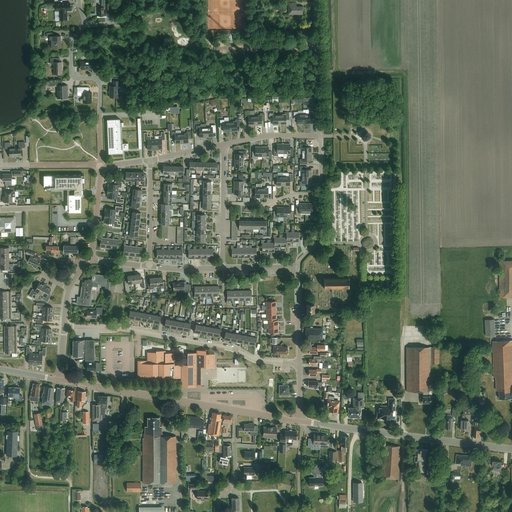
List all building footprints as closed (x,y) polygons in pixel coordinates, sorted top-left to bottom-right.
[(101,0),(102,8),(98,8),(99,16),(105,16),(105,10),(110,9),(110,0),(101,0)] [(67,11),(70,10),(70,3),(57,4),(57,11),(59,11),(60,20),(67,20),(67,11)] [(289,14),(303,14),(303,6),(297,6),(297,3),(289,3),(289,14)] [(53,33),(47,33),(47,37),(50,37),(50,39),(51,39),(52,48),(61,48),(61,43),(62,43),(62,36),(53,36),(53,33)] [(54,74),(62,74),(62,62),(60,62),(60,58),(51,58),(51,64),(54,64),(54,74)] [(92,65),(96,65),(96,59),(92,59),(92,61),(81,62),(81,70),(92,69),(92,65)] [(62,81),(50,81),(50,85),(50,86),(57,86),(58,99),(68,99),(67,85),(62,86),(62,81)] [(120,87),(120,81),(114,81),(114,86),(110,86),(110,98),(118,98),(118,87),(120,87)] [(80,101),(80,102),(81,103),(82,103),(83,103),(92,103),(92,93),(89,92),(89,87),(77,87),(77,93),(83,93),(83,99),(82,99),(81,100),(80,101)] [(279,115),(280,125),(287,124),(286,120),(289,120),(289,111),(285,111),(285,112),(285,115),(279,115)] [(304,114),(304,124),(311,123),(311,119),(314,119),(313,111),(309,112),(309,114),(304,114)] [(304,124),(304,114),(299,114),(298,112),(294,112),(294,120),(297,120),(297,124),(304,124)] [(255,116),(256,125),(262,125),(262,121),(265,121),(265,113),(260,113),(260,115),(255,116)] [(280,125),(279,115),(274,115),(274,113),(270,113),(270,121),(273,120),(273,125),(280,125)] [(256,125),(255,116),(250,116),(250,114),(245,114),(246,122),(249,121),(249,126),(256,125)] [(120,119),(107,120),(109,154),(123,153),(123,150),(129,150),(128,143),(121,143),(120,126),(124,126),(124,122),(120,122),(120,119)] [(230,122),(231,132),(237,131),(237,127),(240,127),(240,119),(236,120),(236,122),(230,122)] [(230,122),(225,122),(225,120),(220,120),(221,128),(224,127),(224,132),(231,132),(230,122)] [(206,128),(207,137),(213,137),(213,133),(216,133),(216,125),(211,125),(211,128),(206,128)] [(207,137),(206,128),(201,128),(201,126),(196,126),(197,133),(200,133),(200,138),(207,137)] [(182,144),(182,134),(176,134),(176,132),(172,132),(172,140),(175,140),(175,144),(182,144)] [(182,134),(182,144),(188,143),(188,139),(192,139),(191,132),(187,132),(187,134),(182,134)] [(155,150),(155,139),(151,140),(151,137),(148,137),(148,133),(144,133),(144,141),(148,141),(148,150),(155,150)] [(155,139),(155,150),(162,150),(162,140),(165,140),(165,133),(161,133),(161,136),(158,136),(159,139),(155,139)] [(15,149),(15,157),(21,157),(21,148),(25,148),(25,142),(19,143),(19,148),(15,149)] [(15,157),(15,149),(11,149),(10,143),(5,143),(5,149),(9,149),(10,158),(15,157)] [(284,154),(284,144),(277,144),(277,148),(274,148),(274,156),(278,156),(278,154),(284,154)] [(284,144),(284,154),(289,154),(289,156),(294,156),(294,148),(290,148),(290,144),(284,144)] [(302,154),(312,154),(312,147),(308,147),(308,144),(300,144),(300,148),(302,149),(302,154)] [(262,157),(262,147),(255,147),(255,151),(252,151),(253,159),(257,159),(257,157),(262,157)] [(262,147),(262,157),(267,157),(267,159),(272,159),(272,151),(269,151),(269,147),(262,147)] [(234,161),(244,161),(244,156),(246,156),(246,151),(239,151),(239,154),(234,154),(234,161)] [(312,161),(312,154),(302,154),(302,159),(300,159),(300,163),(308,164),(308,161),(312,161)] [(197,162),(193,162),(193,161),(190,161),(190,169),(187,169),(187,175),(190,175),(190,172),(192,172),(192,170),(197,170),(197,162)] [(244,166),(244,161),(234,161),(235,168),(239,168),(239,171),(246,171),(246,166),(244,166)] [(302,176),(312,176),(312,170),(307,170),(307,166),(300,166),(300,171),(302,171),(302,176)] [(284,186),(284,176),(278,176),(278,174),(274,174),(274,181),(277,181),(277,186),(284,186)] [(284,176),(284,186),(290,186),(290,181),(293,181),(293,174),(289,174),(289,176),(284,176)] [(82,190),(84,190),(84,175),(43,175),(44,187),(45,187),(45,191),(51,191),(51,189),(47,189),(47,187),(77,187),(77,189),(75,189),(75,195),(69,195),(69,209),(67,209),(67,205),(65,205),(65,211),(69,211),(69,212),(81,212),(81,198),(79,198),(79,196),(82,195),(82,190)] [(312,183),(312,176),(302,176),(302,181),(300,181),(300,186),(307,186),(307,183),(312,183)] [(234,188),(244,188),(244,182),(246,183),(246,178),(239,178),(239,181),(234,181),(234,188)] [(211,188),(211,185),(213,185),(213,182),(204,181),(204,180),(199,180),(199,185),(203,185),(203,188),(211,188)] [(109,184),(108,191),(118,192),(119,188),(122,188),(123,182),(122,182),(119,182),(115,181),(115,184),(109,184)] [(262,198),(262,188),(256,188),(256,186),(252,186),(252,193),(255,193),(255,198),(262,198)] [(262,188),(262,198),(268,198),(268,193),(271,193),(272,186),(267,186),(267,188),(262,188)] [(244,193),(244,188),(234,188),(234,194),(238,194),(238,198),(246,198),(246,193),(244,193)] [(118,192),(108,191),(107,198),(117,199),(117,202),(124,203),(124,199),(121,199),(121,196),(118,196),(118,192)] [(12,197),(5,197),(3,197),(3,202),(9,202),(10,205),(17,205),(17,202),(12,202),(12,197)] [(306,213),(306,203),(299,203),(299,208),(296,208),(296,215),(300,215),(300,213),(306,213)] [(306,203),(306,213),(311,213),(311,215),(315,215),(316,208),(313,208),(313,203),(306,203)] [(123,211),(123,207),(116,206),(116,210),(106,208),(105,216),(115,217),(116,212),(119,213),(119,210),(123,211)] [(284,217),(284,207),(277,207),(277,211),(274,211),(274,219),(278,219),(279,217),(284,217)] [(284,207),(284,217),(289,217),(289,219),(294,219),(294,212),(291,212),(291,207),(284,207)] [(105,216),(104,222),(114,224),(114,227),(121,228),(121,224),(118,224),(118,221),(115,221),(115,217),(105,216)] [(14,218),(1,219),(1,223),(0,222),(0,230),(1,231),(1,232),(15,232),(14,218)] [(246,221),(242,221),(243,219),(239,219),(239,229),(238,229),(238,231),(241,231),(241,229),(246,229),(246,221)] [(78,253),(79,237),(76,236),(71,236),(71,245),(64,245),(63,253),(78,253)] [(26,253),(25,253),(30,256),(28,261),(34,264),(33,265),(33,267),(35,268),(36,267),(37,266),(38,266),(38,265),(39,265),(40,263),(39,262),(41,259),(34,256),(35,253),(27,249),(26,253)] [(511,260),(499,260),(499,297),(511,297),(511,260)] [(91,288),(92,288),(92,286),(98,287),(98,283),(100,283),(100,285),(105,286),(106,286),(106,281),(107,276),(93,274),(92,279),(91,288)] [(134,275),(135,283),(141,282),(142,288),(145,288),(144,279),(141,279),(141,274),(134,275)] [(129,284),(135,283),(134,275),(128,276),(128,281),(125,281),(126,291),(130,291),(129,284)] [(157,278),(157,286),(161,286),(161,289),(164,288),(164,290),(167,290),(166,282),(164,282),(163,277),(157,278)] [(334,288),(351,288),(351,277),(324,278),(324,288),(331,288),(331,291),(334,291),(334,288)] [(154,286),(157,286),(157,278),(150,278),(150,283),(148,283),(149,289),(154,289),(154,286)] [(91,288),(92,279),(88,279),(88,280),(85,280),(85,282),(83,282),(82,287),(81,297),(78,297),(77,304),(89,306),(92,288),(91,288)] [(106,286),(105,286),(105,290),(102,289),(101,293),(108,293),(109,281),(106,281),(106,286)] [(186,291),(190,291),(190,284),(187,284),(186,282),(173,283),(174,290),(181,290),(181,292),(186,291)] [(32,289),(29,296),(32,297),(33,294),(36,295),(37,293),(40,295),(46,285),(46,284),(45,286),(43,285),(44,284),(44,283),(43,285),(39,283),(35,290),(32,289)] [(46,285),(40,295),(43,297),(42,299),(47,302),(51,295),(48,294),(51,289),(47,287),(48,286),(47,287),(45,286),(46,285)] [(307,311),(314,310),(314,302),(306,303),(307,311)] [(37,303),(37,306),(40,307),(40,309),(43,310),(42,313),(54,314),(53,314),(53,312),(54,312),(53,312),(53,307),(44,307),(44,304),(37,303)] [(130,310),(129,318),(135,319),(137,311),(137,308),(135,307),(134,311),(130,310)] [(137,311),(135,319),(141,320),(143,313),(144,309),(141,308),(140,312),(137,311)] [(143,313),(141,320),(148,322),(149,314),(150,310),(147,310),(147,313),(143,313)] [(149,314),(148,322),(154,323),(155,315),(156,311),(153,311),(153,314),(149,314)] [(155,315),(154,323),(160,324),(162,312),(160,312),(159,315),(155,315)] [(36,319),(35,322),(43,323),(43,320),(52,320),(52,316),(54,316),(52,316),(53,314),(54,314),(42,313),(42,317),(39,317),(39,319),(36,319)] [(166,319),(165,327),(171,328),(172,320),(173,316),(171,316),(170,319),(166,319)] [(172,320),(171,328),(177,329),(179,321),(179,317),(177,317),(176,321),(172,320)] [(179,321),(177,329),(183,330),(185,322),(186,319),(183,318),(182,322),(179,321)] [(185,322),(183,330),(190,331),(192,320),(189,319),(189,323),(185,322)] [(495,335),(495,319),(485,320),(486,336),(495,335)] [(196,324),(194,332),(201,333),(202,325),(203,322),(201,321),(200,325),(196,324)] [(202,325),(201,333),(207,334),(209,326),(209,323),(207,322),(206,326),(202,325)] [(35,324),(35,328),(39,328),(38,331),(41,331),(41,335),(53,335),(51,335),(51,333),(53,333),(51,333),(52,329),(43,328),(43,325),(35,324)] [(209,326),(207,334),(213,336),(215,328),(215,324),(213,324),(212,327),(209,326)] [(215,328),(213,336),(219,337),(222,325),(219,325),(218,328),(215,328)] [(323,339),(323,328),(313,328),(313,327),(311,327),(311,328),(306,328),(306,339),(323,339)] [(237,342),(238,334),(239,328),(237,328),(236,334),(232,333),(231,341),(237,342)] [(225,332),(224,339),(231,341),(232,333),(233,329),(230,329),(230,332),(225,332)] [(238,334),(237,342),(243,343),(244,335),(245,332),(243,331),(242,335),(238,334)] [(244,335),(243,343),(249,344),(251,336),(251,333),(249,332),(248,336),(244,335)] [(251,336),(249,344),(255,345),(257,334),(255,333),(254,337),(251,336)] [(34,341),(34,344),(42,344),(42,341),(51,342),(51,338),(52,338),(52,337),(51,337),(51,335),(53,336),(53,335),(41,335),(41,338),(38,338),(38,341),(34,341)] [(94,361),(95,340),(73,340),(73,356),(86,356),(86,360),(94,361)] [(511,340),(493,341),(494,378),(496,378),(497,391),(500,391),(500,400),(511,399),(511,395),(511,390),(511,340)] [(309,347),(309,353),(317,353),(317,350),(325,351),(325,345),(317,345),(317,347),(309,347)] [(288,354),(288,347),(284,347),(284,346),(274,346),(274,354),(280,354),(281,354),(288,354)] [(27,347),(26,355),(29,355),(29,364),(33,364),(33,365),(33,364),(35,364),(35,365),(36,354),(32,354),(32,351),(30,351),(30,347),(27,347)] [(430,364),(439,364),(439,347),(407,347),(407,392),(423,392),(423,396),(423,403),(432,403),(432,396),(429,396),(429,393),(430,393),(430,381),(430,364)] [(36,354),(35,365),(35,364),(37,364),(37,366),(38,364),(42,364),(42,356),(45,356),(46,348),(43,348),(43,352),(40,351),(40,354),(36,354)] [(137,360),(137,378),(182,378),(182,381),(187,381),(187,387),(201,387),(201,368),(210,368),(210,364),(214,364),(214,354),(206,354),(206,350),(196,350),(196,353),(187,353),(187,365),(184,365),(184,366),(178,366),(178,365),(174,365),(174,353),(165,353),(165,351),(156,351),(156,352),(147,352),(147,360),(137,360)] [(309,359),(309,364),(317,365),(317,363),(319,363),(320,359),(321,359),(321,357),(314,356),(314,359),(309,359)] [(100,371),(100,363),(96,363),(96,362),(87,362),(87,370),(96,370),(96,371),(100,371)] [(289,395),(289,385),(288,385),(288,384),(286,382),(284,384),(284,385),(279,385),(279,395),(289,395)] [(30,396),(30,400),(39,401),(38,397),(40,385),(33,384),(32,389),(31,396),(30,396)] [(52,397),(53,387),(45,386),(44,393),(43,393),(42,398),(43,398),(42,404),(52,405),(53,398),(52,397)] [(64,402),(65,388),(57,387),(56,401),(64,402)] [(22,401),(22,396),(20,396),(20,388),(9,388),(9,397),(15,398),(15,401),(22,401)] [(74,401),(75,390),(67,389),(67,397),(71,397),(71,401),(74,401)] [(78,400),(77,407),(82,407),(83,400),(87,400),(87,396),(86,396),(86,392),(79,391),(78,400)] [(93,420),(103,420),(105,420),(105,414),(105,408),(107,408),(107,403),(108,403),(108,396),(98,396),(98,405),(93,405),(93,420)] [(337,412),(339,402),(333,401),(334,397),(329,396),(327,407),(329,407),(328,411),(337,412)] [(364,408),(364,399),(358,398),(353,398),(353,408),(349,407),(348,417),(361,417),(361,408),(364,408)] [(394,418),(395,399),(389,399),(388,407),(381,406),(381,413),(378,413),(378,418),(394,418)] [(462,421),(462,431),(469,431),(469,421),(466,421),(466,415),(471,415),(471,403),(467,403),(467,407),(465,407),(464,415),(463,415),(463,420),(462,421)] [(211,417),(208,434),(219,436),(222,419),(220,419),(221,414),(213,413),(212,417),(211,417)] [(223,415),(223,422),(223,425),(222,425),(222,427),(221,427),(220,432),(226,432),(226,427),(228,427),(228,424),(232,424),(232,422),(233,416),(223,415)] [(187,416),(187,426),(199,427),(199,429),(203,429),(204,421),(200,420),(200,418),(187,416)] [(144,438),(143,438),(143,483),(176,483),(176,436),(163,436),(162,433),(162,426),(160,426),(160,417),(148,417),(148,426),(145,426),(145,433),(144,433),(144,438)] [(244,424),(244,432),(250,432),(250,435),(253,435),(257,435),(258,435),(258,426),(254,426),(254,423),(251,423),(251,424),(244,424)] [(276,439),(277,427),(264,427),(263,437),(271,437),(271,438),(276,439)] [(18,431),(8,431),(8,435),(7,435),(7,438),(8,438),(7,456),(17,456),(18,440),(19,440),(19,435),(18,435),(18,431)] [(285,431),(285,434),(280,434),(280,442),(285,442),(285,439),(296,439),(296,431),(285,431)] [(320,445),(320,435),(314,434),(314,440),(308,439),(308,447),(311,447),(312,444),(320,445)] [(320,435),(320,445),(329,445),(329,447),(332,447),(333,440),(327,440),(327,435),(320,435)] [(349,446),(349,436),(341,436),(341,439),(340,439),(340,444),(341,444),(341,450),(339,450),(339,461),(344,461),(344,452),(346,452),(346,446),(349,446)] [(212,451),(213,442),(204,441),(204,451),(212,451)] [(398,480),(401,447),(383,445),(381,479),(398,480)] [(231,451),(231,446),(224,446),(224,457),(220,456),(219,463),(227,465),(229,458),(228,458),(228,457),(231,457),(231,451)] [(428,462),(428,450),(415,450),(415,462),(417,462),(416,471),(425,472),(426,462),(428,462)] [(262,458),(262,451),(258,451),(258,453),(255,452),(255,451),(252,451),(251,452),(245,451),(244,459),(255,460),(255,456),(257,457),(257,458),(262,458)] [(95,463),(103,463),(103,454),(94,455),(95,463)] [(457,455),(456,463),(462,464),(462,466),(472,467),(473,457),(457,455)] [(490,462),(490,466),(494,466),(494,471),(502,472),(502,468),(501,468),(502,462),(494,461),(493,463),(490,462)] [(314,477),(309,478),(309,486),(310,486),(310,487),(310,488),(311,488),(312,488),(313,488),(314,488),(314,487),(315,486),(318,486),(322,486),(322,478),(322,477),(322,472),(316,466),(315,467),(312,470),(317,474),(317,477),(314,477)] [(460,479),(460,473),(451,473),(451,483),(454,483),(454,479),(460,479)] [(127,492),(141,491),(141,482),(127,482),(127,492)] [(353,483),(354,498),(362,498),(362,483),(353,483)] [(197,499),(207,499),(208,491),(197,490),(197,499)] [(232,511),(240,510),(239,498),(232,498),(232,511)]
